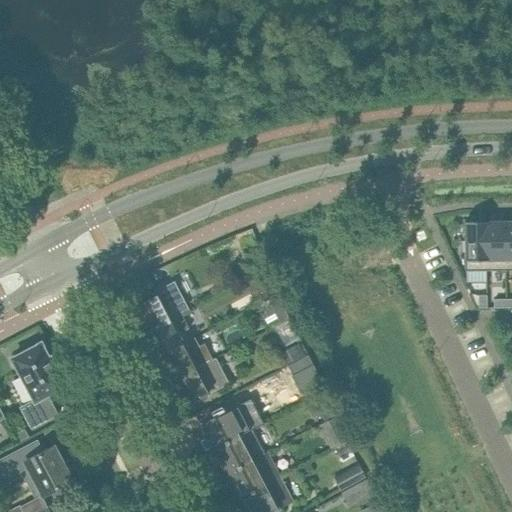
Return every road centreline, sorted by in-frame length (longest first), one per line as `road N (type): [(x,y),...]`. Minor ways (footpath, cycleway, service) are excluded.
road 1 (tertiary): [(511,124),(383,133),(266,155),(37,243)]
road 2 (tertiary): [(56,280),(275,185),(387,158),(511,148)]
road 3 (residential): [(409,260),(511,482)]
road 4 (residential): [(176,511),(66,296)]
